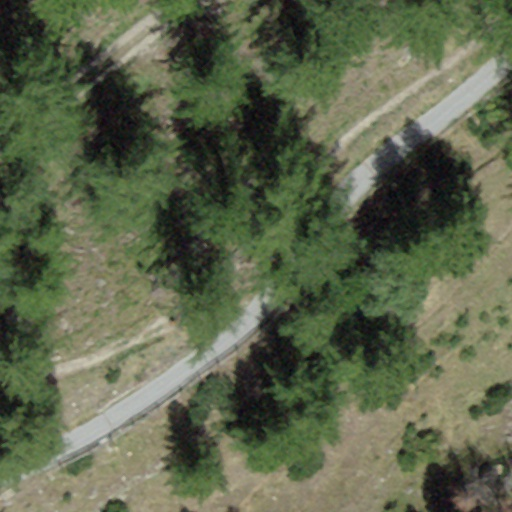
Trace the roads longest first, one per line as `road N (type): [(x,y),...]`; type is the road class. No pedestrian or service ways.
road 1 (residential): [(0,465),(83,432),(193,363),(308,255),(378,159),(511,55)]
road 2 (track): [(182,0),(0,154)]
